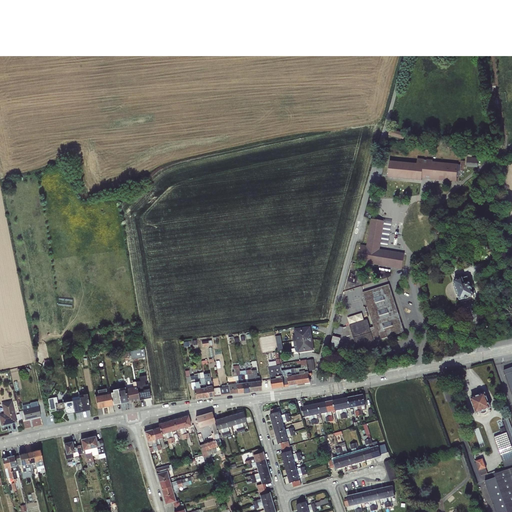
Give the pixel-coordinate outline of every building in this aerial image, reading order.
[(490,84),(486,85),(487,87),(491,112),(499,111),(495,86),(491,86),(490,84)] [(390,129),(388,135),(403,139),(405,133),(390,129)] [(479,157),(468,156),(467,167),(478,168),(479,157)] [(389,163),(388,177),(422,181),(422,178),(431,178),(433,162),(433,161),(418,160),(417,166),(389,163)] [(433,162),(431,178),(456,180),(458,165),(433,162)] [(361,244),(358,262),(402,269),(405,253),(380,249),(381,245),(382,245),(386,220),(384,220),(371,218),(367,245),(361,244)] [(392,221),(386,220),(382,245),(388,246),(392,221)] [(495,263),(481,266),(483,272),(497,269),(495,263)] [(468,276),(454,281),(460,300),(465,298),(465,299),(469,297),(474,295),(468,276)] [(367,319),(349,325),(359,355),(377,350),(374,341),(404,332),(391,291),(389,284),(363,292),(374,327),(370,328),(367,319)] [(335,325),(334,333),(341,334),(343,327),(335,325)] [(297,346),(298,352),(314,350),(310,327),(295,329),(296,335),(297,346)] [(340,340),(332,338),(330,347),(338,349),(340,340)] [(144,349),(130,351),(131,356),(132,359),(137,358),(145,356),(144,349)] [(281,376),(282,378),(283,378),(281,371),(281,369),(280,364),(279,359),(276,359),(277,364),(273,365),(273,366),(269,367),(271,380),(277,379),(276,377),(281,376)] [(313,359),(307,360),(308,371),(315,370),(313,359)] [(281,371),(283,378),(284,387),(289,386),(288,377),(305,374),(308,374),(308,372),(308,371),(307,360),(301,361),(301,367),(295,368),(281,371)] [(236,384),(242,383),(241,375),(240,375),(238,365),(233,366),(234,371),(232,372),(233,376),(234,380),(236,380),(236,384)] [(511,367),(503,370),(511,395),(511,367)] [(194,389),(196,389),(194,382),(199,381),(197,373),(193,374),(193,375),(190,376),(186,377),(187,383),(191,383),(192,389),(194,389)] [(200,388),(206,387),(204,374),(200,375),(199,373),(197,373),(199,381),(200,388)] [(204,374),(206,387),(212,386),(212,384),(213,384),(212,380),(211,380),(210,373),(204,374)] [(252,374),(247,374),(248,382),(254,381),(257,381),(257,373),(255,373),(252,374)] [(288,377),(289,386),(310,383),(309,376),(308,374),(305,374),(288,377)] [(284,387),(283,378),(282,378),(277,379),(271,380),(273,389),(284,387)] [(141,381),(136,382),(138,392),(149,390),(148,384),(142,385),(141,381)] [(126,394),(138,392),(136,382),(133,382),(134,387),(125,389),(126,394)] [(229,386),(230,394),(238,393),(236,384),(229,385),(229,386)] [(220,387),(221,395),(230,394),(229,386),(222,387),(220,387)] [(212,388),(214,396),(221,395),(220,387),(212,388)] [(125,388),(118,389),(120,403),(128,402),(126,394),(125,389),(125,388)] [(138,392),(139,399),(150,397),(149,390),(138,392)] [(126,394),(128,402),(139,399),(138,392),(126,394)] [(471,398),(477,413),(478,412),(489,408),(490,408),(485,393),(471,398)] [(83,396),(80,397),(80,399),(82,411),(90,409),(87,394),(83,394),(83,396)] [(107,394),(103,395),(105,406),(113,405),(111,394),(107,394)] [(363,394),(356,396),(358,406),(365,405),(363,394)] [(99,396),(95,396),(97,408),(105,406),(103,395),(99,396)] [(356,396),(348,398),(350,408),(354,407),(357,406),(358,406),(356,396)] [(68,413),(74,412),(72,401),(72,398),(63,400),(63,402),(55,403),(56,411),(64,409),(65,412),(68,413)] [(348,398),(341,399),(343,409),(346,408),(350,408),(348,398)] [(80,399),(72,401),(74,412),(74,413),(82,411),(80,399)] [(341,399),(333,400),(336,411),(336,410),(339,410),(343,409),(341,399)] [(333,400),(326,402),(328,412),(331,411),(334,411),(336,411),(333,400)] [(4,413),(0,413),(0,419),(1,425),(16,422),(12,401),(1,403),(4,413)] [(326,402),(319,403),(321,414),(325,413),(328,412),(326,402)] [(319,403),(311,405),(313,415),(317,414),(321,414),(319,403)] [(311,405),(303,407),(305,417),(311,415),(313,415),(311,405)] [(24,409),(23,410),(25,420),(41,416),(38,406),(31,408),(24,409)] [(212,412),(196,417),(199,427),(211,424),(215,423),(215,422),(215,420),(212,412)] [(243,412),(236,414),(238,423),(242,422),(246,421),(243,412)] [(272,414),(270,414),(272,421),(282,419),(281,415),(280,412),(272,414)] [(236,414),(229,416),(231,425),(235,424),(238,423),(236,414)] [(188,415),(180,418),(183,428),(188,426),(191,425),(188,415)] [(229,416),(221,418),(224,428),(226,427),(231,425),(229,416)] [(180,418),(173,420),(176,430),(180,429),(183,428),(180,418)] [(215,422),(215,423),(217,430),(221,429),(224,428),(221,418),(215,420),(215,422)] [(511,511),(511,430),(508,418),(502,421),(505,432),(494,436),(506,470),(494,474),(495,476),(485,480),(496,511),(507,511),(508,511),(507,511),(511,511)] [(282,419),(272,421),(274,429),(284,426),(283,423),(282,419)] [(173,420),(167,421),(170,431),(176,430),(173,420)] [(158,424),(159,427),(162,434),(170,431),(167,421),(158,424)] [(284,426),(274,429),(276,437),(286,434),(286,433),(285,430),(284,426)] [(159,427),(152,429),(155,439),(158,438),(163,437),(162,434),(159,427)] [(152,429),(144,431),(147,442),(155,439),(152,429)] [(286,434),(276,437),(278,444),(281,443),(288,441),(286,435),(286,434)] [(88,438),(90,448),(97,447),(98,446),(97,442),(95,436),(88,438)] [(82,445),(83,450),(85,449),(90,448),(88,438),(81,440),(82,445)] [(155,439),(147,442),(149,448),(152,447),(151,444),(156,442),(155,439)] [(217,446),(215,440),(199,445),(203,457),(210,454),(217,452),(215,447),(217,446)] [(72,442),(64,444),(66,452),(66,454),(74,452),(74,453),(78,452),(77,447),(74,448),(72,442)] [(97,447),(98,454),(105,453),(103,445),(98,446),(97,447)] [(343,452),(340,453),(342,457),(348,455),(346,446),(342,447),(343,452)] [(374,447),(371,448),(374,458),(381,456),(378,446),(374,447)] [(91,452),(92,456),(98,454),(97,447),(90,448),(91,452)] [(91,452),(90,448),(85,449),(88,466),(89,466),(89,468),(91,467),(91,466),(93,465),(92,461),(94,461),(92,456),(91,452)] [(367,449),(363,450),(366,460),(374,458),(371,448),(370,448),(367,449)] [(40,449),(32,451),(35,462),(42,460),(40,449)] [(358,452),(356,453),(359,462),(366,460),(363,450),(358,452)] [(32,451),(26,452),(29,463),(35,462),(32,451)] [(292,454),(291,451),(283,453),(281,453),(283,461),(293,458),(292,454)] [(19,454),(19,455),(21,464),(22,465),(29,463),(26,452),(19,454)] [(263,452),(260,453),(253,455),(254,458),(255,462),(265,459),(263,452)] [(353,454),(349,455),(352,465),(359,462),(356,453),(353,454)] [(210,454),(203,457),(206,466),(213,464),(210,454)] [(14,455),(8,457),(10,467),(16,465),(14,456),(14,455)] [(348,455),(342,457),(344,467),(352,465),(349,455),(348,455)] [(8,457),(2,458),(4,468),(10,467),(8,457)] [(338,458),(334,459),(336,467),(337,469),(344,467),(342,457),(338,458)] [(294,462),(293,458),(283,461),(286,468),(295,465),(294,462)] [(483,458),(476,461),(479,470),(486,468),(487,468),(483,458)] [(265,459),(255,462),(256,465),(258,469),(267,467),(265,459)] [(384,462),(390,481),(398,478),(391,459),(384,462)] [(29,463),(22,465),(23,472),(26,471),(30,469),(29,463)] [(168,465),(155,469),(157,474),(167,471),(170,470),(168,465)] [(297,471),(295,465),(286,468),(288,475),(297,472),(297,471)] [(10,467),(4,468),(7,478),(13,477),(10,467)] [(267,467),(258,469),(259,473),(260,476),(269,474),(267,467)] [(167,471),(157,474),(159,482),(169,479),(167,471)] [(299,476),(297,472),(288,475),(290,483),(292,482),(300,480),(299,476)] [(271,481),(269,474),(260,476),(261,480),(262,484),(265,483),(271,481)] [(169,479),(159,482),(161,489),(171,486),(170,482),(169,479)] [(171,486),(161,489),(163,496),(173,493),(171,486)] [(392,486),(385,487),(387,498),(390,497),(395,496),(392,486)] [(385,487),(378,489),(380,499),(383,498),(387,498),(385,487)] [(378,489),(370,491),(372,501),(375,500),(380,499),(378,489)] [(370,491),(362,492),(365,503),(369,502),(372,501),(370,491)] [(267,493),(260,495),(261,498),(262,502),(271,500),(269,492),(267,493)] [(362,492),(355,494),(357,504),(361,503),(365,503),(362,492)] [(173,493),(163,496),(165,504),(173,502),(175,501),(173,493)] [(355,494),(347,496),(348,499),(350,506),(356,505),(357,504),(355,494)] [(271,500),(262,502),(263,506),(264,510),(274,507),(271,500)] [(306,502),(296,504),(298,511),(308,509),(307,506),(306,502)]
